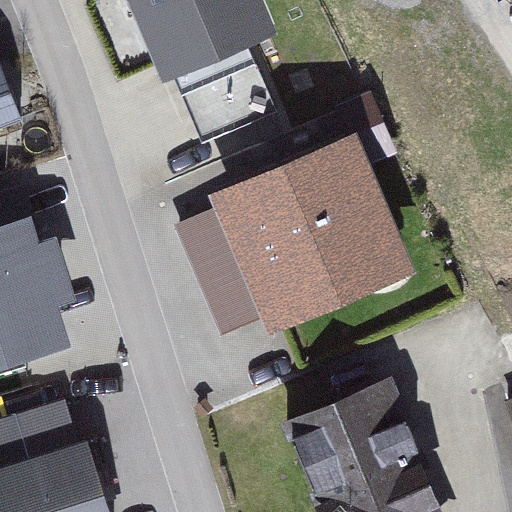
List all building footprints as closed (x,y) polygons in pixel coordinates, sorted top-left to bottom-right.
[(132,0),(167,82),(268,40),(250,0),(132,0)] [(0,123),(21,115),(0,62),(0,123)] [(401,280),(348,158),(223,213),(276,335),(401,280)] [(42,235),(27,183),(0,190),(0,364),(73,343),(60,299),(75,295),(56,231),(42,235)] [(441,511),(389,384),(293,423),(329,511),(441,511)] [(0,511),(81,511),(51,421),(0,437),(0,511)]
